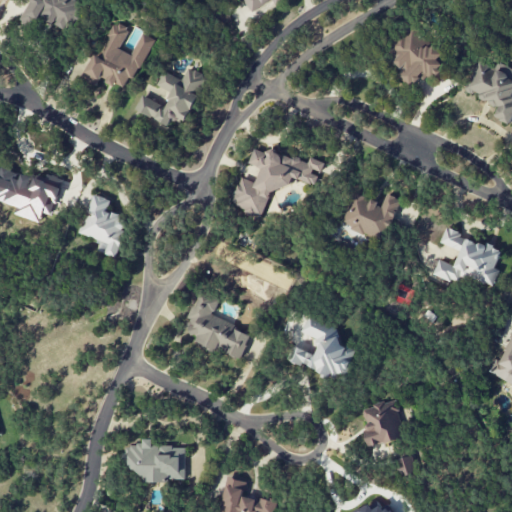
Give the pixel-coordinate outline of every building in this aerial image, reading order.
[(31,0),(22,21),(35,27),(40,18),(69,33),(85,2),(81,0),(31,0)] [(244,0),(252,13),(272,0),(276,6),(284,0),(244,0)] [(154,39),(143,33),(132,55),(120,49),(130,31),(116,24),(100,56),(97,54),(84,79),(97,86),(101,78),(127,92),(154,39)] [(410,88),(431,74),(436,82),(451,72),(434,45),(429,48),(415,28),(389,45),(398,59),(395,60),(403,73),(401,74),(410,88)] [(511,123),(511,69),(508,68),(507,73),(471,62),(462,93),(500,105),(496,119),(511,123)] [(136,110),(169,125),(173,117),(186,123),(199,93),(198,93),(206,75),(188,68),(183,80),(164,72),(158,86),(173,93),(167,106),(142,96),(136,110)] [(232,206),(264,217),(275,185),(290,190),(294,178),(315,186),(319,174),(321,174),(325,163),(310,158),(308,164),(255,146),(249,164),(262,168),(257,183),(241,178),(232,206)] [(0,187),(0,200),(18,207),(15,214),(39,223),(44,211),(52,213),(63,179),(47,174),(45,181),(34,177),(34,178),(21,173),(1,167),(0,170),(0,186),(0,187)] [(342,228),(386,241),(399,199),(385,194),(382,203),(353,193),(342,228)] [(115,258),(128,220),(107,212),(111,201),(94,194),(79,234),(101,242),(97,251),(115,258)] [(433,275),(465,286),(468,277),(494,286),(500,271),(496,269),(502,251),(461,236),(462,233),(446,227),(440,244),(461,251),(456,266),(439,260),(433,275)] [(241,361),(251,332),(213,318),(220,299),(200,292),(185,332),(201,338),(198,345),(241,361)] [(294,345),(287,360),(302,366),(302,365),(342,383),(357,350),(338,342),(343,330),(309,315),(302,332),(319,340),(313,354),(294,345)] [(511,338),(493,374),(511,384),(511,338)] [(371,447),(404,438),(395,400),(382,404),(361,409),(371,447)] [(185,482),(185,447),(153,447),(153,439),(143,439),(143,446),(125,446),(124,469),(144,469),(144,482),(185,482)] [(396,460),(400,477),(415,473),(411,456),(396,460)] [(274,511),(276,501),(260,498),(259,500),(243,497),(246,481),(227,477),(220,511),(274,511)]
